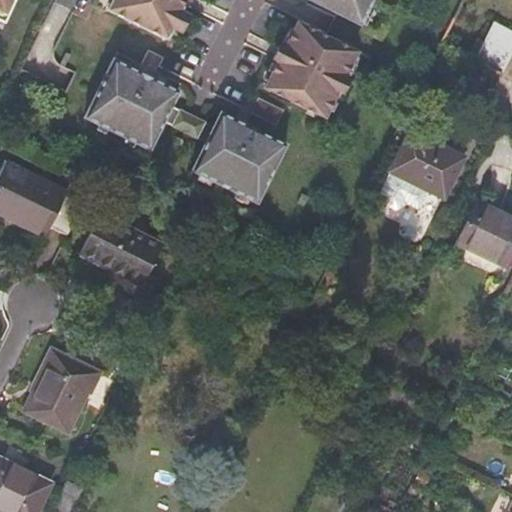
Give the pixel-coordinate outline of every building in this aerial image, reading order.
[(0,0),(0,21),(3,23),(13,0),(0,0)] [(172,30),(180,13),(176,11),(181,0),(108,0),(103,10),(162,39),(168,28),(172,30)] [(305,0),(305,1),(355,25),(366,0),(305,0)] [(186,16),(180,13),(172,30),(179,33),(186,16)] [(282,50),(275,63),(263,88),(321,116),(333,93),(338,95),(345,79),(341,77),(352,54),(294,26),(282,50)] [(511,39),(511,38),(486,26),(477,44),(472,42),(464,58),(487,69),(495,73),(511,39)] [(464,58),(437,45),(426,68),(483,96),(495,73),(487,69),(464,58)] [(270,60),(275,63),(282,50),(276,47),(270,60)] [(182,134),(189,120),(167,110),(174,95),(111,63),(83,120),(146,151),(160,123),(182,134)] [(247,113),(271,124),(277,112),(253,101),(247,113)] [(210,131),(189,120),(182,134),(203,145),(189,172),(252,203),(279,147),(242,129),(238,137),(230,133),(234,125),(217,116),(210,131)] [(238,137),(242,129),(234,125),(230,133),(238,137)] [(406,137),(386,176),(387,176),(426,196),(440,203),(460,163),(406,137)] [(90,185),(71,175),(62,194),(4,165),(0,171),(0,219),(40,239),(45,231),(63,240),(90,185)] [(416,215),(426,196),(387,176),(377,196),(376,201),(377,206),(381,210),(390,214),(395,215),(399,213),(403,209),(416,215)] [(471,217),(456,246),(504,269),(511,253),(511,221),(482,206),(475,218),(471,217)] [(138,287),(158,247),(96,216),(77,256),(138,287)] [(297,324),(292,336),(327,353),(334,340),(298,322),(297,324)] [(65,435),(94,374),(51,352),(21,414),(65,435)] [(214,442),(234,452),(245,429),(225,420),(214,442)] [(34,511),(47,485),(0,460),(0,511),(34,511)] [(65,482),(51,510),(55,511),(66,511),(79,489),(65,482)]
